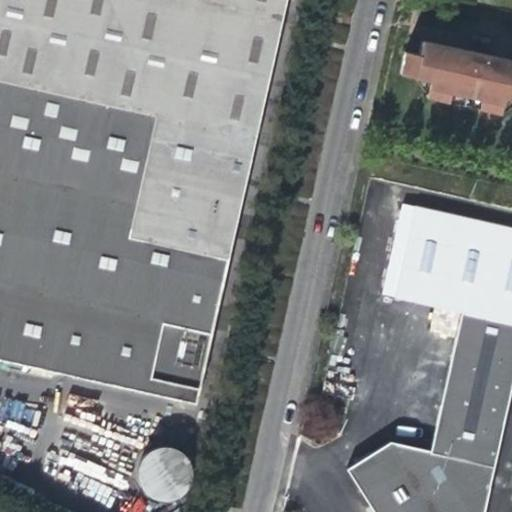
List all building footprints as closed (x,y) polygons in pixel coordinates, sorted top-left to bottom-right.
[(0,0),(0,281),(208,328),(281,0),(0,0)] [(396,73),(426,80),(423,95),(497,112),(500,97),(511,99),(511,61),(470,52),(431,43),(415,40),(412,54),(401,51),(396,73)] [(260,236),(256,251),(264,253),(268,238),(260,236)] [(0,353),(193,396),(208,328),(0,281),(0,353)] [(388,442),(344,469),(370,511),(465,511),(460,503),(486,486),(511,370),(511,301),(463,291),(426,451),(403,466),(388,442)] [(142,451),(141,461),(143,470),(148,478),(156,484),(165,487),(174,487),(182,484),(189,479),(194,471),(197,463),(197,454),(193,446),(188,439),(180,434),(172,432),(162,432),(153,436),(146,443),(142,451)]
